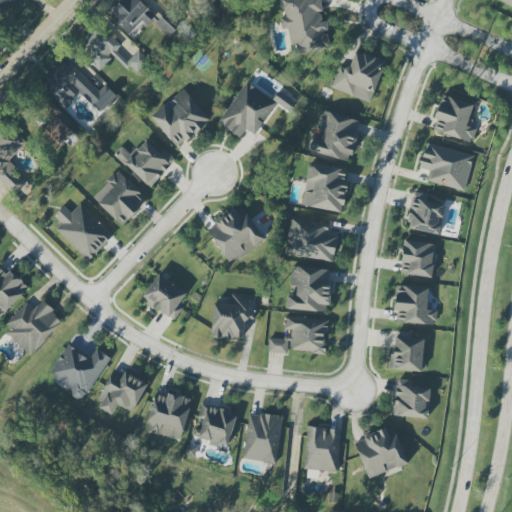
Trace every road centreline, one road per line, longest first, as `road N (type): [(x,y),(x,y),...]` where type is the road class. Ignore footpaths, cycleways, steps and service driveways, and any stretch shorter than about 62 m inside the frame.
road 1 (residential): [(446,0),(384,172),(349,382)]
road 2 (residential): [(349,382),(271,382),(171,357),(92,301),(22,232)]
road 3 (secondary): [(511,172),(487,291),(459,511)]
road 4 (residential): [(511,50),(398,0),(372,5),(381,29),(511,84)]
road 5 (residential): [(92,301),(215,173)]
road 6 (secondary): [(483,511),(497,474),(511,363)]
